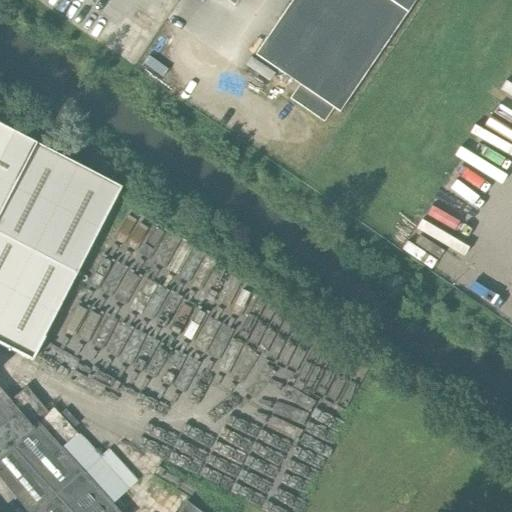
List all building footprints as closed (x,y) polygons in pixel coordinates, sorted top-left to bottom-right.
[(340,113),(391,37),(335,0),(292,0),(255,55),(299,85),(290,99),(324,123),(334,109),(340,113)] [(335,0),(391,37),(416,0),(335,0)] [(0,341),(39,362),(127,191),(0,125),(0,341)] [(0,511),(0,479),(26,511),(131,511),(133,511),(120,497),(137,481),(87,426),(78,434),(53,407),(48,413),(27,387),(10,401),(0,389),(0,511)] [(184,503),(161,486),(169,477),(160,469),(130,507),(136,511),(200,511),(186,501),(184,503)]
